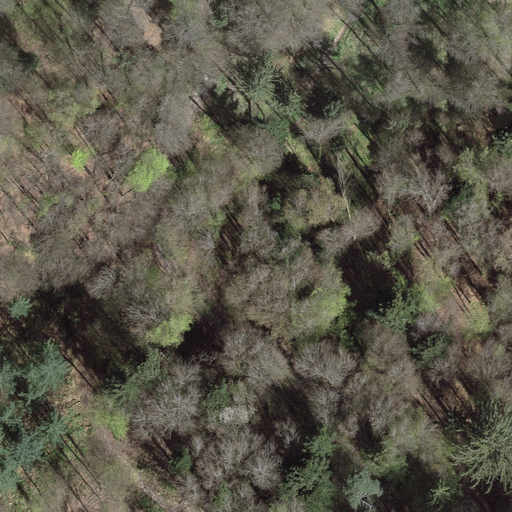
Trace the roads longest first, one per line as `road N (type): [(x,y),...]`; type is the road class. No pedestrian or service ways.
road 1 (track): [(150,224),(153,245),(181,285),(279,380),(412,431),(474,511)]
road 2 (track): [(150,224),(153,190),(210,77),(217,32),(210,0)]
